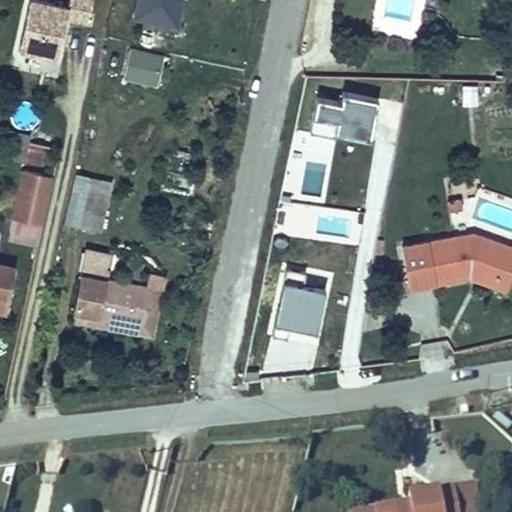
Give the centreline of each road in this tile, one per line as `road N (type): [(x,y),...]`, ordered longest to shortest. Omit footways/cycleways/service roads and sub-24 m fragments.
road 1 (unclassified): [(0,434),(199,417),(511,372)]
road 2 (unknown): [(5,433),(77,78)]
